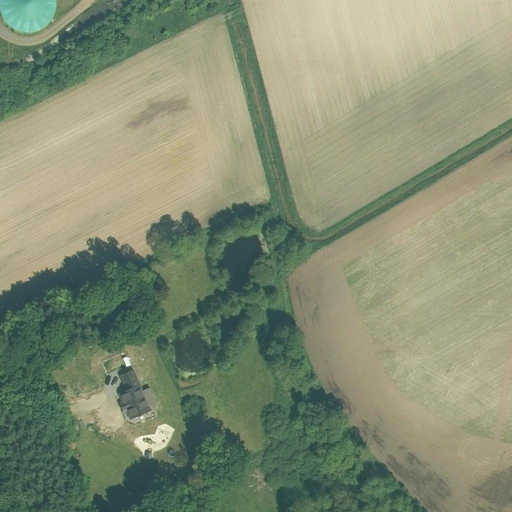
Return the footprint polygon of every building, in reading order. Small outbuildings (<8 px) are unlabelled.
[(52,19),(56,10),(56,0),(0,0),(0,18),(1,20),(8,28),(17,32),(28,34),(38,31),(46,26),(52,19)] [(93,352),(60,365),(67,384),(82,378),(87,390),(105,383),(100,370),(93,352)] [(130,355),(106,365),(107,367),(100,370),(105,383),(114,379),(133,426),(165,413),(145,364),(135,368),(130,355)] [(184,418),(162,427),(174,454),(196,445),(184,418)] [(71,440),(80,436),(74,420),(64,424),(71,440)]
